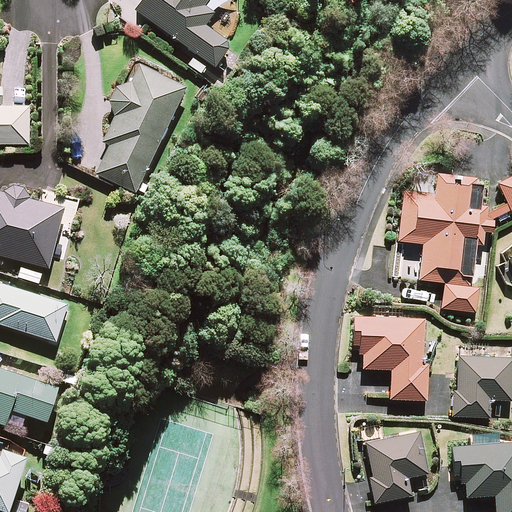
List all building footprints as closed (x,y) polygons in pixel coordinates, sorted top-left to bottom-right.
[(223,0),(143,0),(135,12),(214,69),(230,47),(203,28),(223,0)] [(184,89),(135,65),(122,91),(116,88),(106,109),(116,114),(103,142),(110,145),(96,175),(135,194),(184,89)] [(0,145),(28,145),(28,108),(1,108),(1,89),(0,88),(0,145)] [(433,196),(403,193),(398,243),(422,245),(418,281),(444,284),(441,310),(475,314),(477,290),(470,289),(474,246),(482,247),(483,234),(491,234),(492,221),(510,214),(511,216),(511,177),(496,186),(504,201),(485,209),(479,208),(482,180),(435,175),(433,196)] [(6,195),(0,193),(0,256),(48,269),(63,209),(25,200),(25,198),(26,197),(25,197),(25,196),(25,194),(25,193),(24,191),(23,190),(21,189),(20,188),(18,187),(17,187),(15,187),(13,187),(11,188),(10,188),(9,190),(8,191),(7,192),(6,195)] [(67,305),(0,283),(0,324),(55,342),(67,305)] [(399,321),(400,311),(373,309),(372,319),(354,319),(353,345),(363,356),(362,370),(391,371),(389,400),(425,402),(427,366),(421,366),(423,323),(399,321)] [(485,346),(459,344),(453,417),(489,420),(490,401),(509,402),(511,362),(511,361),(484,359),(485,346)] [(0,430),(15,435),(22,414),(46,422),(57,388),(0,368),(0,430)] [(362,428),(365,445),(372,480),(365,481),(370,505),(410,497),(407,479),(427,475),(418,434),(385,441),(381,424),(362,428)] [(12,439),(0,434),(0,509),(6,511),(7,511),(25,458),(8,452),(12,439)] [(511,511),(511,443),(451,448),(454,482),(463,482),(464,497),(464,499),(494,497),(495,511),(511,511)]
